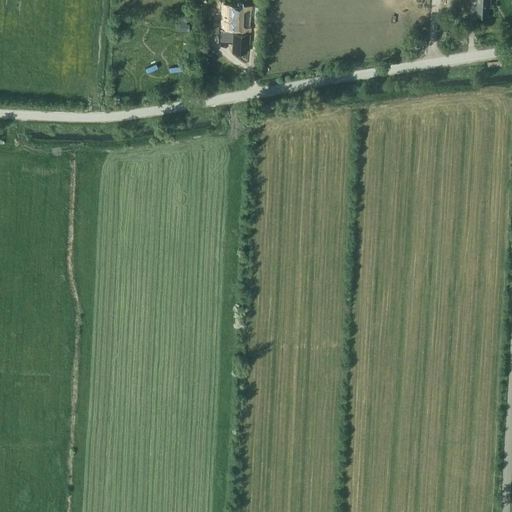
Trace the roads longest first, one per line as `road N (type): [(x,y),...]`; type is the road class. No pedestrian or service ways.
road 1 (unclassified): [(0,113),(135,113),(511,50)]
road 2 (unclassified): [(502,511),(511,366)]
